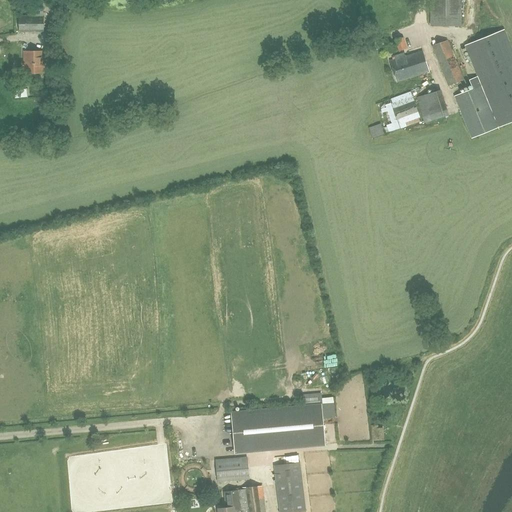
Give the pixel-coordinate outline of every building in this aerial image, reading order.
[(431,0),(431,25),(460,25),(460,0),(431,0)] [(19,32),(43,31),(43,15),(19,16),(19,32)] [(472,138),(487,131),(511,121),(511,48),(504,28),(464,45),(477,76),(469,80),(473,89),(470,90),(455,96),(472,138)] [(398,51),(407,48),(404,37),(395,40),(398,51)] [(448,85),(463,79),(447,40),(432,46),(448,85)] [(429,71),(422,50),(405,56),(404,52),(394,56),(395,59),(390,61),(397,82),(429,71)] [(24,73),(44,73),(44,51),(24,51),(24,73)] [(54,85),(54,75),(46,75),(46,84),(54,85)] [(28,97),(27,89),(14,90),(15,98),(28,97)] [(386,133),(421,120),(411,92),(376,104),(386,133)] [(452,115),(450,103),(436,106),(434,94),(425,96),(427,104),(424,104),(427,120),(452,115)] [(372,138),(384,133),(380,123),(369,127),(372,138)] [(235,453),(325,445),(321,403),(231,412),(235,453)] [(218,482),(250,479),(248,457),(216,460),(218,482)] [(280,511),(295,511),(306,511),(300,462),(274,465),(280,511)] [(265,511),(265,503),(263,485),(242,487),(243,491),(242,491),(243,492),(239,492),(225,493),(226,507),(218,508),(218,511),(265,511)]
